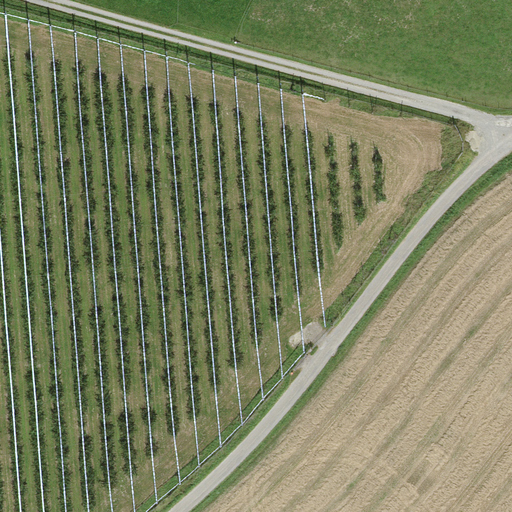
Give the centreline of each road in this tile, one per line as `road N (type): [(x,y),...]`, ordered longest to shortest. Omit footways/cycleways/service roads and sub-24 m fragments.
road 1 (unclassified): [(511,135),(417,236),(256,440),(180,511)]
road 2 (track): [(38,0),(482,119),(502,140)]
